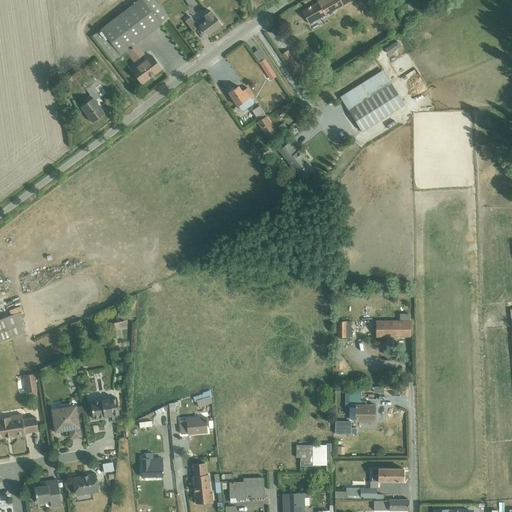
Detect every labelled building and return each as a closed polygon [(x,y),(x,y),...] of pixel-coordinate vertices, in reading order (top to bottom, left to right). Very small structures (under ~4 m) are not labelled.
[(112,61),(126,51),(136,43),(170,17),(155,0),(137,0),(93,35),(112,61)] [(197,4),(194,0),(185,0),(191,8),(197,4)] [(310,24),(352,0),(318,0),(317,1),(318,2),(302,11),(310,24)] [(207,35),(221,24),(211,10),(195,22),(191,17),(185,21),(193,31),(200,25),(207,35)] [(388,39),(376,48),(380,53),(386,49),(392,56),(398,51),(388,39)] [(145,54),(136,43),(126,51),(134,62),(145,54)] [(266,58),(259,48),(253,53),(260,62),(265,59),(266,58)] [(281,54),(293,71),(299,66),(288,50),(281,54)] [(351,65),(357,74),(377,62),(371,52),(357,61),(358,61),(351,65)] [(142,83),(162,68),(151,54),(131,70),(142,83)] [(265,59),(260,62),(267,73),(272,69),(265,59)] [(407,98),(420,89),(406,67),(392,75),(407,98)] [(405,104),(383,70),(340,96),(362,132),(405,104)] [(78,71),(64,82),(67,85),(81,74),(78,71)] [(87,102),(81,107),(93,122),(105,113),(95,100),(106,92),(95,76),(83,84),(90,94),(84,99),(87,102)] [(230,91),(229,92),(238,106),(238,105),(241,109),(244,110),(253,104),(254,101),(251,97),(253,96),(248,87),(242,91),(239,86),(234,89),(233,87),(229,89),(230,91)] [(252,110),(259,121),(266,116),(260,105),(252,110)] [(276,131),(266,116),(259,121),(257,122),(267,137),(270,140),(277,136),(275,132),(276,131)] [(284,122),(278,126),(282,131),(287,128),(284,122)] [(264,139),(253,147),(257,151),(267,142),(264,139)] [(289,141),(278,150),(302,180),(315,169),(299,149),(297,151),(289,141)] [(404,298),(408,292),(402,288),(398,295),(404,298)] [(0,341),(25,332),(18,312),(0,318),(0,341)] [(376,337),(410,336),(410,313),(400,314),(400,321),(376,321),(376,337)] [(83,314),(73,318),(75,322),(85,319),(83,314)] [(125,320),(108,323),(109,330),(111,330),(112,338),(121,336),(119,329),(126,327),(125,320)] [(352,337),(352,321),(333,321),(334,331),(337,331),(338,337),(352,337)] [(74,366),(66,368),(67,376),(75,374),(74,366)] [(314,386),(299,385),(299,410),(313,411),(314,386)] [(349,421),(351,421),(375,422),(375,404),(365,404),(365,401),(360,400),(361,389),(346,388),(346,397),(349,397),(349,406),(349,421)] [(203,394),(193,397),(195,401),(196,401),(198,406),(212,402),(210,397),(212,396),(210,390),(202,392),(203,394)] [(90,401),(93,418),(112,415),(113,419),(120,418),(119,414),(120,414),(117,397),(90,401)] [(169,403),(171,423),(177,423),(175,407),(181,406),(181,401),(170,402),(169,403)] [(78,425),(69,427),(71,439),(82,437),(76,404),(74,405),(78,425)] [(78,425),(74,405),(52,408),(57,430),(69,427),(78,425)] [(0,437),(14,435),(14,437),(26,435),(25,432),(38,430),(36,416),(23,418),(22,413),(10,415),(10,416),(0,417),(0,437)] [(180,420),(182,434),(188,433),(188,434),(208,432),(206,416),(186,418),(186,420),(180,420)] [(351,421),(349,421),(335,420),(334,433),(357,434),(357,427),(351,427),(351,421)] [(326,443),(326,445),(296,444),(296,457),(300,457),(299,466),(326,466),(326,470),(331,471),(331,443),(326,443)] [(153,458),(146,458),(141,458),(141,477),(163,477),(163,458),(153,458)] [(113,462),(102,463),(104,472),(114,471),(113,462)] [(193,476),(196,503),(213,502),(212,493),(211,493),(208,474),(207,475),(205,463),(193,464),(194,475),(193,476)] [(378,481),(403,481),(403,468),(372,468),(371,481),(370,481),(370,487),(377,487),(378,487),(378,481)] [(73,478),(76,496),(99,492),(96,473),(87,474),(87,476),(73,478)] [(264,497),(264,477),(243,478),(243,481),(229,482),(230,497),(230,503),(237,503),(237,500),(245,500),(245,497),(264,497)] [(35,487),(37,501),(50,499),(52,508),(62,506),(57,479),(46,481),(47,485),(40,486),(35,487)] [(346,491),(335,491),(335,498),(361,499),(361,498),(376,498),(376,499),(384,499),(384,494),(377,494),(377,487),(370,487),(346,488),(346,491)] [(283,493),(283,511),(305,511),(305,505),(309,505),(309,495),(304,494),(304,492),(283,493)] [(409,510),(408,499),(389,499),(389,501),(374,501),(374,510),(409,510)]
